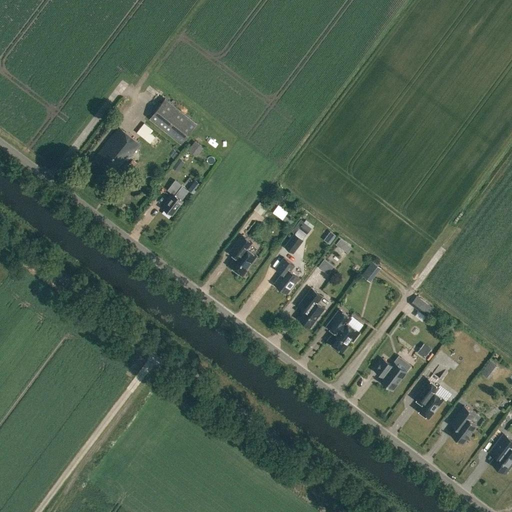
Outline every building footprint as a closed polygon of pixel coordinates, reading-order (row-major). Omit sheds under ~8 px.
[(148,117),(181,143),(197,122),(165,97),(148,117)] [(139,130),(152,140),(159,131),(146,121),(139,130)] [(94,157),(113,173),(120,164),(123,166),(140,144),(119,126),(94,157)] [(188,149),(185,156),(191,159),(195,152),(188,149)] [(167,190),(172,193),(162,207),(172,214),(182,201),(181,200),(188,190),(175,180),(167,190)] [(257,207),(264,212),(270,204),(263,199),(257,207)] [(282,246),(291,253),(302,240),(300,239),(306,232),(298,226),(282,246)] [(242,234),(229,252),(235,257),(229,264),(238,272),(242,276),(246,270),(246,269),(256,255),(247,248),(252,242),(242,234)] [(341,247),(345,243),(340,239),(336,244),(341,247)] [(290,270),(294,265),(284,257),(275,268),(282,273),(274,283),(287,293),(299,277),(290,270)] [(372,261),(362,275),(368,280),(379,266),(372,261)] [(311,287),(298,305),(303,309),(297,317),(310,327),(324,308),(317,303),(322,296),(311,287)] [(410,315),(417,320),(425,309),(418,304),(410,315)] [(331,335),(326,343),(342,355),(351,343),(352,344),(359,335),(347,326),(350,320),(338,311),(324,329),(331,335)] [(443,325),(451,331),(455,326),(447,320),(443,325)] [(382,358),(374,369),(382,376),(379,380),(392,389),(406,371),(393,361),(391,365),(382,358)] [(494,365),(489,361),(480,371),(486,376),(494,365)] [(416,407),(428,417),(443,398),(434,391),(438,386),(428,379),(419,390),(425,395),(416,407)] [(464,405),(450,424),(456,428),(451,434),(462,443),(476,424),(470,419),(475,414),(464,405)] [(491,463),(504,473),(506,470),(507,471),(511,466),(510,465),(511,461),(511,448),(511,439),(504,434),(490,452),(496,456),(491,463)]
